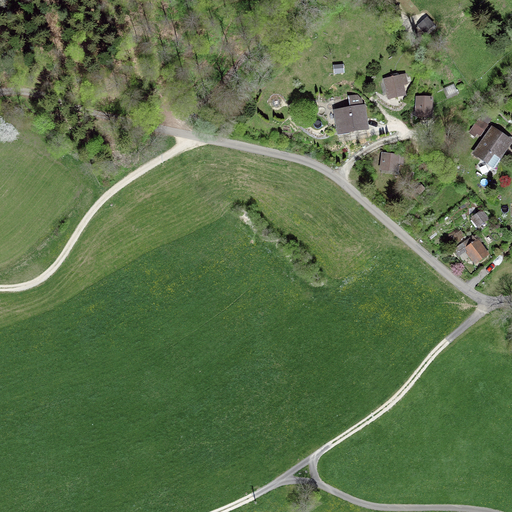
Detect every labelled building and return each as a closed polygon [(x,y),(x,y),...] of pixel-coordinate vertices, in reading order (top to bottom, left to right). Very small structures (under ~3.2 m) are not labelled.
[(435,26),(427,18),(417,28),(425,36),(435,26)] [(405,76),(385,80),(388,92),(403,89),(402,84),(406,83),(405,76)] [(349,132),(367,129),(363,107),(361,108),(360,100),(357,97),(350,98),(352,109),(336,112),(339,128),(348,127),(349,132)] [(418,99),(417,112),(430,113),(431,100),(418,99)] [(480,135),(487,126),(486,125),(491,119),(484,114),(479,119),(478,120),(470,132),(475,136),(477,133),(480,135)] [(492,129),(475,152),(483,158),(488,152),(500,160),(504,154),(501,152),(509,141),(492,129)] [(382,167),(396,169),(398,157),(383,154),(382,167)] [(481,212),(473,218),(479,226),(487,220),(481,212)] [(455,234),(448,239),(453,246),(460,240),(455,234)] [(467,250),(475,260),(485,253),(473,237),(454,251),(459,256),(467,250)]
